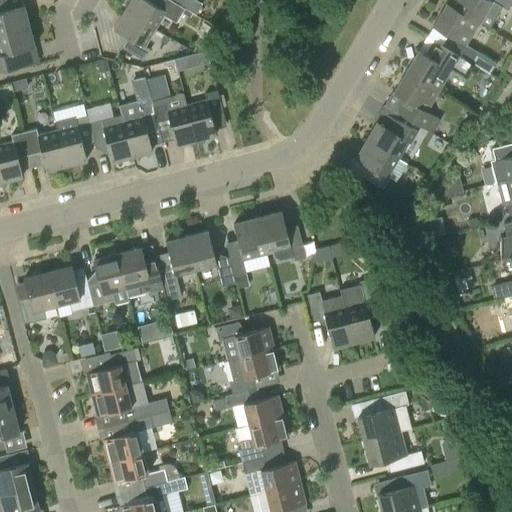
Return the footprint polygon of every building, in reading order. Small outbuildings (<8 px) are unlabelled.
[(0,0),(0,33),(28,27),(21,0),(0,0)] [(182,8),(180,6),(169,0),(147,0),(147,1),(145,0),(129,0),(123,11),(154,29),(162,15),(174,22),(182,8)] [(511,0),(447,0),(445,4),(478,23),(488,29),(501,8),(506,10),(511,0)] [(465,45),(478,23),(445,4),(432,26),(448,35),(441,46),(463,59),(471,64),(478,52),(465,45)] [(144,46),(154,29),(123,11),(112,29),(117,32),(120,46),(120,47),(143,61),(149,50),(144,46)] [(37,63),(33,47),(28,27),(0,33),(0,72),(9,70),(37,63)] [(425,54),(418,50),(405,71),(438,91),(450,70),(456,73),(463,59),(441,46),(433,41),(425,54)] [(173,69),(196,64),(193,52),(170,58),(173,69)] [(104,59),(96,61),(99,72),(107,70),(104,59)] [(425,112),(438,91),(405,71),(393,93),(391,92),(384,105),(431,133),(439,120),(425,112)] [(195,140),(187,106),(184,94),(168,98),(163,76),(146,80),(151,98),(153,107),(159,133),(171,130),(175,145),(195,140)] [(24,80),(12,83),(14,92),(26,89),(24,80)] [(206,101),(187,106),(195,140),(215,135),(214,130),(226,127),(217,91),(205,95),(206,101)] [(159,133),(153,107),(151,98),(138,101),(138,100),(118,106),(120,115),(122,122),(131,156),(151,151),(147,136),(159,133)] [(131,156),(122,122),(120,115),(110,118),(107,104),(85,110),(87,116),(88,123),(93,142),(95,149),(107,146),(111,162),(131,156)] [(373,120),(379,124),(368,142),(397,159),(407,141),(409,143),(416,131),(379,110),(373,120)] [(55,124),(56,130),(66,165),(86,160),(82,145),(93,142),(88,123),(87,116),(55,124)] [(42,159),(45,170),(66,165),(56,130),(37,135),(35,129),(23,132),(30,162),(42,159)] [(22,176),(20,170),(30,162),(23,132),(10,135),(12,142),(0,144),(0,175),(1,182),(22,176)] [(397,159),(368,142),(358,160),(352,157),(343,173),(358,182),(362,176),(382,189),(389,177),(394,180),(404,163),(397,159)] [(490,161),(495,182),(511,177),(511,143),(491,149),(494,160),(490,161)] [(511,177),(495,182),(493,182),(501,214),(507,212),(508,216),(511,214),(511,177)] [(304,257),(297,226),(285,229),(281,212),(257,218),(266,253),(273,251),(275,258),(280,260),(292,257),(293,260),(304,257)] [(266,253),(257,218),(233,224),(237,241),(226,244),(229,258),(235,283),(236,287),(248,284),(245,274),(269,267),(266,253)] [(501,259),(511,256),(511,222),(502,225),(505,237),(501,238),(501,259)] [(207,231),(186,236),(195,271),(215,266),(220,287),(235,283),(229,258),(215,261),(207,231)] [(175,276),(195,271),(186,236),(165,241),(173,272),(161,275),(168,300),(180,297),(175,276)] [(312,260),(340,254),(337,242),(309,247),(312,260)] [(116,254),(125,288),(128,297),(162,289),(157,267),(145,270),(140,248),(116,254)] [(99,282),(87,284),(93,306),(115,301),(112,291),(125,288),(116,254),(93,260),(99,282)] [(70,266),(47,272),(55,306),(68,302),(71,312),(93,306),(87,284),(76,287),(70,266)] [(43,309),(55,306),(47,272),(23,278),(29,299),(17,303),(23,324),(45,319),(43,309)] [(339,289),(344,307),(353,342),(374,336),(366,306),(378,303),(371,278),(358,281),(359,284),(339,289)] [(495,300),(503,298),(511,295),(511,280),(492,286),(495,300)] [(332,347),(353,342),(344,307),(324,312),(319,292),(306,295),(312,320),(324,317),(332,347)] [(511,295),(503,298),(507,314),(511,312),(511,295)] [(238,304),(230,306),(228,311),(230,319),(241,316),(238,304)] [(196,322),(193,311),(175,315),(177,326),(196,322)] [(238,322),(215,328),(218,340),(221,339),(227,360),(239,357),(273,348),(267,327),(241,334),(238,322)] [(161,337),(171,335),(168,327),(160,329),(158,323),(138,328),(141,342),(161,337)] [(86,373),(91,395),(141,381),(132,348),(109,355),(112,366),(86,373)] [(252,377),(278,369),(273,348),(239,357),(227,360),(232,381),(229,382),(232,394),(247,390),(253,389),(255,388),(252,377)] [(42,353),(41,358),(43,367),(56,364),(53,355),(49,351),(42,353)] [(192,359),(183,362),(185,370),(194,368),(192,359)] [(146,402),(141,381),(91,395),(97,416),(123,409),(126,421),(157,412),(154,400),(146,402)] [(0,386),(0,411),(12,409),(6,385),(0,386)] [(247,390),(232,394),(224,396),(227,408),(243,404),(248,425),(282,416),(277,395),(266,397),(265,393),(254,392),(253,389),(247,390)] [(203,394),(197,391),(190,393),(193,404),(204,401),(203,394)] [(373,399),(377,412),(356,417),(363,441),(399,431),(410,429),(404,406),(407,405),(403,391),(373,399)] [(18,433),(12,409),(0,411),(0,449),(5,449),(2,437),(18,433)] [(103,439),(108,461),(143,451),(137,430),(161,424),(157,412),(126,421),(129,432),(103,439)] [(248,425),(232,429),(238,450),(241,462),(264,456),(261,445),(288,438),(282,416),(248,425)] [(420,451),(405,455),(399,431),(363,441),(369,465),(386,460),(389,473),(424,464),(420,451)] [(148,472),(143,451),(108,461),(113,482),(113,485),(113,489),(114,492),(114,495),(143,487),(167,480),(164,468),(148,472)] [(0,494),(32,486),(26,463),(10,467),(7,455),(0,456),(0,494)] [(256,494),(265,491),(299,482),(294,461),(267,468),(264,456),(241,462),(249,495),(256,494)] [(449,470),(454,473),(463,470),(460,458),(447,461),(449,470)] [(391,479),(394,490),(376,494),(380,511),(406,511),(419,509),(427,507),(422,487),(431,484),(427,470),(391,479)] [(206,505),(215,503),(207,472),(198,474),(206,505)] [(167,480),(143,487),(146,499),(119,506),(120,511),(169,511),(165,494),(186,488),(183,476),(167,480)] [(278,511),(305,504),(299,482),(265,491),(256,494),(260,511),(278,511)] [(30,511),(38,510),(32,486),(0,494),(0,511),(30,511)]
